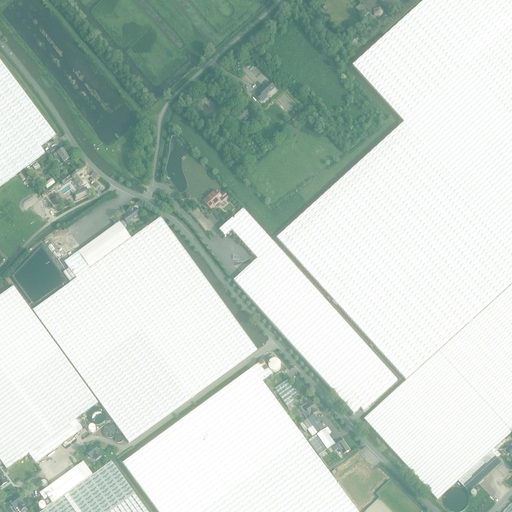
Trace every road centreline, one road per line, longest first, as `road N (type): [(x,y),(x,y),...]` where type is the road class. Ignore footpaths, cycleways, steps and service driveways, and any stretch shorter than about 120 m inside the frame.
road 1 (unclassified): [(146,200),(180,227),(334,409),(436,511)]
road 2 (unclassified): [(0,42),(87,160),(146,200)]
